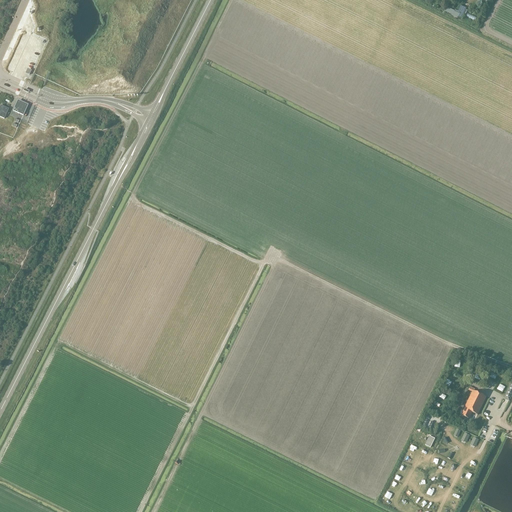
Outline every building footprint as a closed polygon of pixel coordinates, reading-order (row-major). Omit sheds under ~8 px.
[(467,11),(465,10),(466,9),(460,6),(457,11),(455,10),(454,12),(446,8),(443,12),(461,19),(463,16),(464,17),(467,11)] [(25,112),(24,111),(26,105),(19,102),(16,108),(15,107),(13,111),(23,115),(25,112)] [(1,105),(0,106),(0,117),(4,119),(8,109),(1,105)] [(511,381),(503,398),(509,401),(511,395),(511,381)] [(460,416),(465,418),(468,420),(472,413),(477,415),(486,398),(474,391),(475,389),(470,387),(468,390),(472,392),(464,409),(460,416)] [(429,436),(425,445),(430,448),(434,439),(429,436)]
